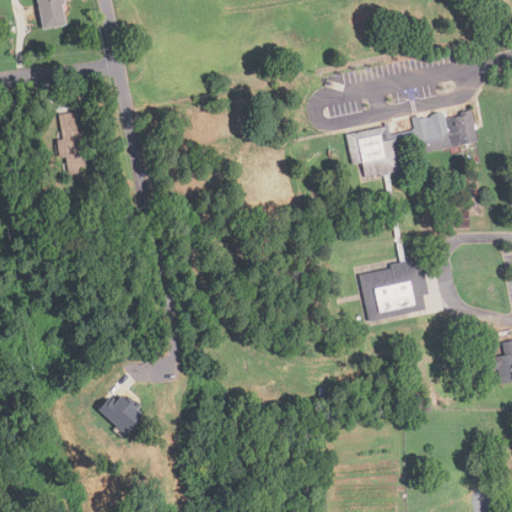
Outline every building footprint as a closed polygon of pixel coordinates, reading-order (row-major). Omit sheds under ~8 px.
[(44,31),(37,0),(65,0),(66,5),(63,6),(67,26),(44,31)] [(420,153),(417,137),(449,129),(447,118),(461,115),(460,112),(470,110),(477,141),(420,153)] [(69,176),(66,158),(60,160),(57,142),(64,141),(59,116),(78,113),(87,167),(78,169),(79,174),(69,176)] [(346,135),(352,166),(360,164),(363,178),(382,173),(400,264),(405,263),(388,172),(402,169),(396,138),(388,140),(385,127),(346,135)] [(225,186),(207,185),(209,148),(227,149),(225,186)] [(266,159),(263,155),(264,150),(269,148),(273,152),(272,157),(266,159)] [(258,199),(252,174),(257,173),(263,198),(258,199)] [(46,193),(40,194),(37,184),(44,182),(46,193)] [(80,214),(73,213),(73,206),(81,208),(80,214)] [(400,264),(405,263),(421,259),(429,296),(423,297),(426,311),(369,323),(360,276),(391,270),(390,266),(400,264)] [(511,383),(501,386),(498,371),(490,373),(488,359),(505,356),(502,344),(511,342),(511,383)] [(366,392),(348,391),(348,377),(366,377),(366,392)] [(100,413),(126,382),(157,408),(124,438),(100,413)] [(473,483),(470,466),(488,462),(492,478),(481,481),(473,483)]
